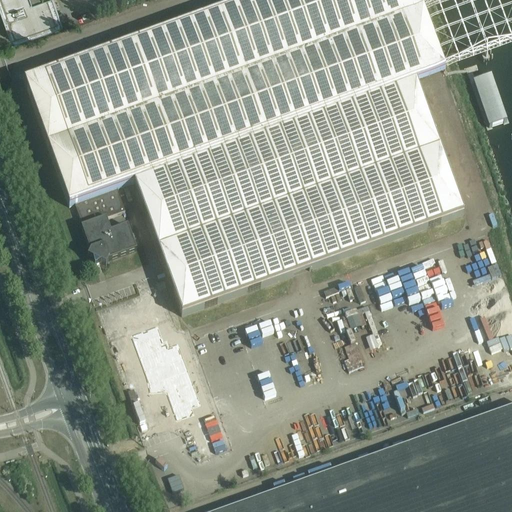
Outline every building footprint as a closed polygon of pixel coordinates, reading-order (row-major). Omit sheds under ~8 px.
[(0,0),(0,6),(12,39),(21,36),(60,22),(52,0),(0,0)] [(463,215),(416,83),(385,0),(253,0),(24,83),(69,208),(74,206),(82,228),(81,229),(90,253),(87,259),(93,261),(95,267),(100,265),(106,267),(108,262),(117,259),(136,252),(127,227),(110,233),(105,220),(125,213),(117,191),(135,184),(182,317),(463,215)] [(491,76),(473,82),(489,127),(506,121),(491,76)] [(385,279),(374,283),(375,288),(386,284),(385,279)] [(380,298),(391,294),(389,289),(378,293),(380,298)] [(259,310),(260,316),(269,314),(268,308),(259,310)] [(272,318),(250,325),(252,331),(263,328),(264,330),(274,327),(272,318)] [(157,325),(130,335),(148,381),(149,386),(150,392),(166,391),(178,419),(195,412),(193,406),(201,403),(177,342),(169,345),(166,339),(163,340),(157,325)] [(344,340),(347,356),(360,354),(357,338),(344,340)] [(315,346),(304,349),(307,359),(317,356),(315,346)] [(511,511),(511,409),(225,511),(511,511)]
